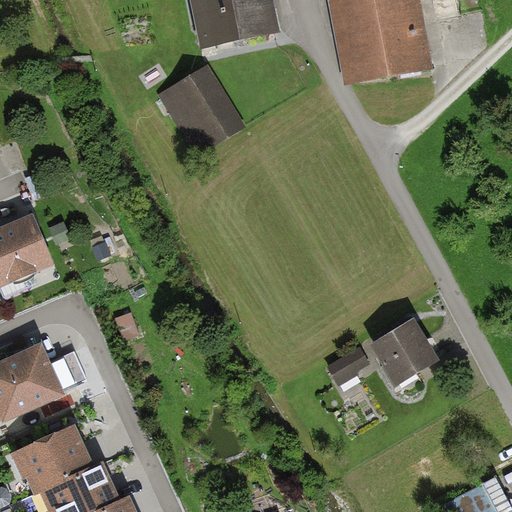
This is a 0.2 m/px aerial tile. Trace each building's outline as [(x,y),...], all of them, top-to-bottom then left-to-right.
[(269,0),(197,0),(207,45),(216,45),(276,32),(269,0)] [(427,0),(338,0),(359,90),(444,70),(427,0)] [(216,71),(169,98),(202,156),(250,129),(216,71)] [(0,104),(0,153),(21,145),(4,103),(0,104)] [(45,219),(0,235),(0,278),(59,257),(45,219)] [(397,382),(441,356),(416,313),(372,339),(397,382)] [(43,338),(0,357),(0,411),(3,419),(67,390),(43,338)] [(329,362),(346,391),(367,379),(349,350),(329,362)] [(76,420),(11,449),(23,475),(28,473),(36,490),(41,487),(95,463),(76,420)] [(106,458),(95,463),(41,487),(50,509),(55,507),(57,511),(88,511),(123,496),(106,458)] [(511,511),(511,505),(497,475),(443,504),(447,511),(511,511)] [(143,511),(133,491),(123,496),(88,511),(143,511)]
